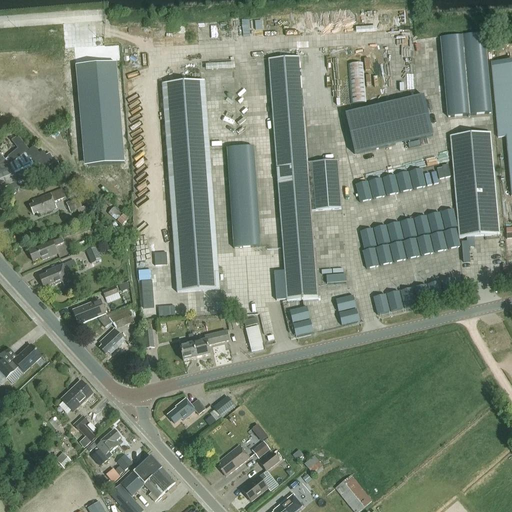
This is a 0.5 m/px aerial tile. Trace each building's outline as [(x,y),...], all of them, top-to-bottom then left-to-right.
[(484,35),(462,37),(469,116),(491,114),(484,35)] [(462,37),(440,39),(448,118),(469,116),(462,37)] [(311,212),(307,164),(299,58),(268,60),(269,67),(266,67),(267,80),(270,80),(287,302),(318,300),(311,212)] [(511,196),(511,195),(511,59),(491,61),(498,137),(506,136),(511,196)] [(115,63),(77,66),(86,166),(123,163),(115,63)] [(363,65),(347,67),(350,105),(366,104),(363,65)] [(162,84),(174,255),(177,294),(219,291),(204,81),(162,84)] [(346,116),(355,155),(432,137),(423,98),(346,116)] [(491,133),(451,137),(460,239),(500,236),(491,133)] [(9,160),(7,162),(7,163),(8,163),(8,164),(10,166),(29,151),(18,136),(12,141),(11,142),(18,149),(17,150),(7,158),(8,158),(9,160)] [(0,173),(0,190),(5,188),(9,186),(18,182),(19,185),(20,185),(49,172),(51,171),(56,169),(58,168),(60,167),(56,157),(52,159),(50,154),(45,156),(43,153),(38,155),(34,147),(30,150),(29,151),(10,165),(10,167),(11,168),(0,173)] [(255,147),(227,149),(233,249),(261,247),(255,147)] [(0,173),(11,168),(10,167),(10,166),(8,164),(8,163),(7,163),(7,162),(0,154),(0,173)] [(311,212),(315,212),(341,210),(337,161),(307,164),(311,212)] [(422,170),(410,172),(414,189),(426,187),(422,170)] [(408,173),(397,176),(401,193),(413,190),(408,173)] [(395,176),(383,179),(388,196),(399,193),(395,176)] [(382,179),(370,182),(374,199),(386,196),(382,179)] [(368,183),(356,185),(360,202),(372,200),(368,183)] [(55,202),(65,198),(62,189),(34,201),(35,203),(30,205),(34,214),(38,213),(39,215),(57,208),(55,202)] [(79,198),(67,203),(71,212),(83,207),(79,198)] [(458,228),(454,211),(442,214),(446,231),(458,228)] [(445,231),(441,214),(428,217),(433,234),(445,231)] [(123,216),(117,222),(122,226),(128,220),(123,216)] [(426,217),(414,220),(418,237),(430,234),(426,217)] [(412,220),(401,223),(405,240),(416,237),(412,220)] [(399,224),(387,227),(391,244),(403,241),(399,224)] [(386,227),(374,230),(378,247),(390,244),(386,227)] [(372,230),(360,233),(364,250),(376,247),(372,230)] [(460,247),(456,230),(444,233),(448,250),(460,247)] [(447,250),(442,233),(430,236),(435,253),(447,250)] [(433,254),(429,236),(417,239),(421,257),(433,254)] [(55,248),(63,245),(61,239),(52,243),(52,242),(29,252),(33,263),(42,259),(43,262),(57,255),(55,248)] [(419,257),(415,240),(403,243),(407,260),(419,257)] [(468,242),(462,243),(464,263),(470,262),(468,242)] [(406,260),(402,243),(389,246),(394,263),(406,260)] [(392,264),(388,246),(376,249),(380,267),(392,264)] [(92,264),(100,261),(95,248),(86,252),(92,264)] [(379,267),(374,250),(362,253),(367,270),(379,267)] [(70,284),(69,281),(65,273),(76,268),(73,262),(63,266),(62,266),(46,273),(47,275),(39,278),(44,288),(54,284),(55,287),(63,283),(64,287),(70,284)] [(327,278),(327,286),(347,285),(346,277),(327,278)] [(453,280),(441,282),(445,300),(457,297),(453,280)] [(439,283),(428,286),(432,303),(443,300),(439,283)] [(414,289),(418,306),(430,303),(426,286),(414,289)] [(102,293),(105,299),(119,294),(116,287),(102,293)] [(400,292),(404,309),(417,306),(412,289),(400,292)] [(387,295),(391,313),(403,310),(399,292),(387,295)] [(390,313),(385,296),(373,299),(377,316),(390,313)] [(353,297),(336,301),(339,313),(356,309),(353,297)] [(79,326),(106,315),(101,300),(73,312),(79,326)] [(132,323),(127,308),(107,316),(98,320),(105,329),(112,324),(116,331),(131,324),(134,341),(131,344),(135,348),(138,345),(137,343),(138,341),(135,322),(132,323)] [(307,308),(289,312),(292,324),(310,320),(307,308)] [(356,310),(339,315),(342,327),(359,323),(356,310)] [(244,322),(246,328),(257,325),(255,319),(244,322)] [(310,321),(293,326),(296,338),(313,334),(310,321)] [(258,327),(246,330),(251,353),(263,350),(262,344),(263,344),(258,327)] [(111,355),(126,340),(115,329),(101,344),(103,346),(101,349),(106,355),(109,352),(111,355)] [(153,350),(151,331),(142,332),(144,350),(153,350)] [(227,332),(224,333),(205,337),(206,341),(195,343),(193,333),(188,334),(191,345),(180,347),(184,363),(210,356),(208,347),(229,341),(227,332)] [(506,335),(492,337),(494,350),(508,348),(506,335)] [(24,374),(42,358),(31,347),(9,367),(4,361),(0,364),(0,373),(6,380),(19,368),(24,374)] [(74,412),(92,394),(81,382),(62,401),(74,412)] [(196,399),(194,397),(187,402),(195,412),(198,416),(211,406),(202,395),(196,399)] [(227,398),(213,409),(221,419),(235,408),(227,398)] [(183,422),(195,412),(187,402),(186,400),(175,409),(176,410),(168,416),(175,425),(181,420),(183,422)] [(83,417),(73,426),(79,432),(79,431),(86,438),(91,443),(91,444),(96,439),(96,438),(84,426),(88,423),(83,417)] [(211,417),(205,421),(210,427),(216,423),(216,422),(211,417)] [(258,426),(251,431),(256,436),(262,431),(258,426)] [(117,441),(120,438),(114,431),(97,447),(100,450),(91,459),(99,468),(113,456),(111,454),(118,447),(116,446),(119,444),(117,441)] [(86,438),(81,442),(86,448),(91,444),(91,443),(86,438)] [(263,442),(252,451),(258,460),(269,451),(263,442)] [(229,476),(249,459),(239,446),(218,463),(220,466),(218,468),(223,474),(226,472),(229,476)] [(299,452),(293,458),(298,463),(304,457),(299,452)] [(63,454),(56,461),(64,469),(71,462),(63,454)] [(266,472),(279,462),(272,454),(260,464),(266,472)] [(133,465),(125,456),(117,463),(124,472),(133,465)] [(151,457),(121,486),(132,498),(145,486),(152,494),(149,497),(155,504),(158,501),(176,484),(151,457)] [(313,457),(303,465),(312,476),(328,462),(325,459),(319,464),(313,457)] [(119,468),(115,471),(120,476),(124,472),(119,468)] [(241,491),(251,502),(267,489),(261,482),(266,478),(263,474),(258,478),(258,477),(241,491)] [(307,476),(303,479),(307,484),(311,480),(307,476)] [(352,511),(360,511),(372,502),(351,476),(335,490),(352,511)] [(121,511),(143,511),(120,486),(110,496),(120,507),(118,509),(121,511)] [(297,511),(303,507),(293,496),(273,511),(297,511)] [(91,511),(105,511),(100,502),(90,509),(91,511)]
